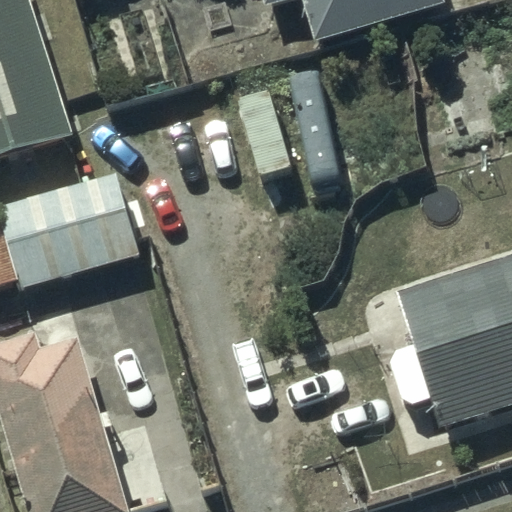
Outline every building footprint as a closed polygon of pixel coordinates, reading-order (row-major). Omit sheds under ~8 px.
[(0,0),(0,162),(69,142),(26,0),(0,0)] [(300,6),(313,52),(442,16),(437,0),(259,0),(264,16),(300,6)] [(0,294),(17,290),(18,294),(137,266),(117,182),(0,209),(0,294)] [(511,260),(396,296),(439,433),(511,410),(511,260)] [(0,350),(0,432),(22,511),(123,511),(77,346),(40,356),(36,341),(0,350)]
